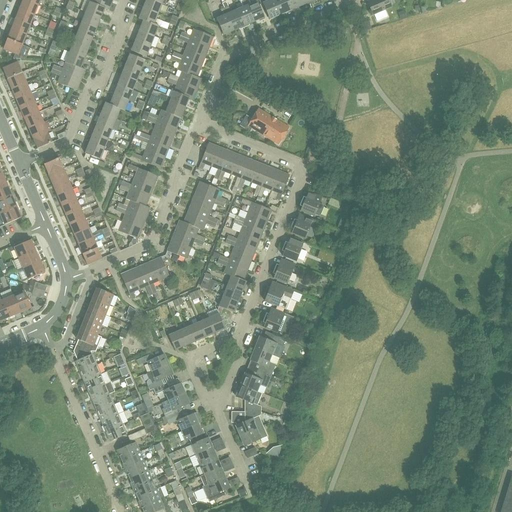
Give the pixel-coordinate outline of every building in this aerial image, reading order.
[(25,0),(22,0),(19,9),(34,15),(38,5),(25,0)] [(109,10),(112,0),(89,0),(89,2),(109,10)] [(150,0),(145,0),(143,9),(158,15),(162,5),(150,0)] [(243,8),(237,10),(243,26),(253,22),(243,0),(242,0),(240,1),(243,8)] [(257,2),(250,5),(248,0),(243,0),(253,22),(264,18),(257,2)] [(263,3),(269,19),(280,15),(273,0),(268,0),(269,0),(263,3)] [(284,0),(273,0),(280,15),(290,11),(284,0)] [(284,0),(290,11),(299,6),(296,0),(284,0)] [(370,0),(367,2),(373,15),(391,7),(388,0),(370,0)] [(89,2),(85,12),(100,18),(104,8),(109,10),(89,2)] [(237,10),(231,13),(228,6),(224,8),(234,30),(243,26),(237,10)] [(223,35),(234,30),(224,8),(222,9),(221,9),(220,10),(223,16),(217,19),(223,35)] [(19,9),(15,19),(30,25),(34,15),(19,9)] [(143,9),(139,19),(158,26),(154,24),(158,15),(143,9)] [(175,10),(171,20),(177,22),(178,18),(180,12),(175,10)] [(398,13),(400,20),(406,18),(403,11),(398,13)] [(85,12),(81,22),(96,28),(100,18),(85,12)] [(37,28),(44,18),(39,15),(32,25),(37,28)] [(15,19),(11,29),(26,35),(30,25),(15,19)] [(139,19),(143,20),(139,30),(154,36),(158,26),(139,19)] [(363,23),(365,31),(371,29),(369,21),(363,23)] [(81,22),(77,32),(92,38),(96,28),(81,22)] [(11,29),(7,39),(22,45),(26,35),(11,29)] [(193,29),(191,36),(181,32),(180,36),(208,48),(213,37),(193,29)] [(139,30),(135,40),(150,46),(154,36),(139,30)] [(77,32),(73,42),(88,48),(92,38),(77,32)] [(187,44),(185,50),(204,58),(208,48),(180,36),(178,40),(187,44)] [(15,55),(13,59),(20,59),(20,57),(18,55),(22,45),(7,39),(3,50),(15,55)] [(146,57),(150,46),(135,40),(131,51),(146,57)] [(73,42),(69,52),(84,58),(88,48),(73,42)] [(185,50),(183,56),(173,52),(172,56),(200,68),(204,58),(185,50)] [(69,52),(65,62),(80,68),(84,58),(69,52)] [(130,54),(125,65),(140,71),(144,60),(130,54)] [(179,63),(177,70),(181,72),(196,78),(200,68),(172,56),(170,60),(179,63)] [(20,61),(20,59),(13,59),(15,63),(3,68),(7,78),(22,72),(17,62),(20,61)] [(65,62),(62,68),(54,65),(52,68),(81,80),(85,70),(80,68),(65,62)] [(125,65),(121,75),(136,81),(140,71),(125,65)] [(57,82),(72,89),(77,90),(81,80),(52,68),(50,72),(52,73),(56,75),(59,76),(57,82)] [(7,78),(12,88),(26,82),(22,72),(7,78)] [(181,72),(179,78),(170,74),(168,78),(197,90),(201,80),(196,78),(181,72)] [(121,75),(117,85),(132,91),(136,81),(121,75)] [(176,85),(174,92),(193,100),(197,90),(168,78),(167,82),(176,85)] [(12,88),(16,98),(30,92),(26,82),(12,88)] [(117,85),(113,95),(128,101),(132,91),(117,85)] [(16,98),(20,108),(34,102),(30,92),(16,98)] [(174,92),(170,102),(184,108),(188,98),(193,100),(174,92)] [(105,103),(124,111),(128,101),(113,95),(110,104),(105,103)] [(20,108),(24,118),(39,112),(34,102),(20,108)] [(170,102),(166,112),(180,118),(184,108),(170,102)] [(105,103),(101,113),(116,119),(120,109),(124,111),(105,103)] [(258,109),(248,126),(278,145),(288,128),(258,109)] [(149,113),(148,116),(176,128),(180,118),(166,112),(165,112),(161,111),(159,117),(149,113)] [(24,118),(29,128),(43,122),(39,112),(24,118)] [(290,112),(284,122),(292,126),(298,116),(290,112)] [(101,113),(97,123),(112,129),(116,119),(101,113)] [(172,138),(176,128),(148,116),(144,115),(141,121),(145,123),(146,120),(155,124),(153,130),(172,138)] [(29,128),(33,138),(47,132),(43,122),(29,128)] [(97,123),(93,133),(108,139),(112,129),(97,123)] [(168,148),(172,138),(153,130),(150,137),(138,131),(136,135),(168,148)] [(37,149),(51,143),(47,132),(33,138),(37,149)] [(93,133),(89,143),(104,149),(108,139),(93,133)] [(164,158),(168,148),(136,135),(135,134),(133,138),(147,144),(145,150),(164,158)] [(91,163),(94,157),(100,160),(104,149),(89,143),(85,154),(84,157),(87,161),(91,163)] [(202,170),(204,164),(211,167),(219,147),(208,143),(198,169),(202,170)] [(211,167),(217,169),(213,178),(217,180),(229,151),(219,147),(211,167)] [(131,157),(160,168),(164,158),(145,150),(142,157),(133,153),(131,157)] [(224,172),(231,175),(239,155),(229,151),(217,180),(221,181),(224,172)] [(231,175),(237,177),(233,186),(237,188),(249,159),(239,155),(231,175)] [(44,164),(49,175),(63,169),(58,158),(44,164)] [(244,180),(251,183),(259,163),(249,159),(237,188),(241,189),(244,180)] [(251,183),(257,185),(254,194),(257,196),(269,167),(259,163),(251,183)] [(136,172),(133,179),(153,187),(157,176),(129,165),(127,168),(136,172)] [(265,188),(271,190),(279,171),(269,167),(257,196),(261,197),(265,188)] [(49,175),(53,185),(67,179),(63,169),(49,175)] [(204,172),(198,169),(195,176),(202,178),(204,172)] [(279,201),(281,195),(289,176),(279,171),(271,190),(277,193),(275,199),(279,201)] [(53,185),(57,195),(71,189),(67,179),(53,185)] [(122,181),(120,185),(149,197),(153,187),(133,179),(131,185),(122,181)] [(216,196),(219,190),(200,182),(195,192),(224,204),(226,200),(216,196)] [(128,192),(125,199),(145,207),(145,206),(149,197),(120,185),(119,189),(128,192)] [(0,188),(0,201),(12,196),(7,186),(0,188)] [(57,195),(61,205),(76,199),(71,189),(57,195)] [(195,192),(191,202),(211,210),(213,204),(223,207),(224,204),(195,192)] [(319,203),(321,197),(308,192),(305,198),(303,197),(300,206),(302,207),(300,211),(314,217),(315,214),(318,216),(321,215),(324,207),(323,205),(319,203)] [(0,201),(0,213),(16,207),(12,196),(0,201)] [(61,205),(66,215),(80,209),(76,199),(61,205)] [(118,203),(117,207),(145,219),(150,208),(145,206),(145,207),(125,199),(130,201),(128,207),(118,203)] [(271,210),(252,202),(242,199),(241,202),(250,206),(247,213),(267,221),(271,210)] [(191,202),(187,212),(216,224),(218,220),(208,216),(211,210),(191,202)] [(0,214),(5,225),(21,218),(16,207),(0,213),(0,214)] [(125,214),(122,221),(141,229),(145,219),(117,207),(115,211),(125,214)] [(66,215),(70,225),(84,218),(80,209),(66,215)] [(179,220),(179,221),(198,228),(203,230),(205,224),(215,227),(216,224),(187,212),(184,222),(179,220)] [(247,213),(245,219),(236,215),(234,219),(263,231),(267,221),(247,213)] [(305,239),(312,221),(313,220),(299,215),(296,220),(295,220),(291,229),(293,229),(291,234),(305,239)] [(341,215),(337,227),(345,231),(348,218),(341,215)] [(70,225),(74,235),(89,228),(84,218),(70,225)] [(242,226),(239,233),(259,241),(263,231),(234,219),(233,223),(242,226)] [(132,245),(135,244),(141,229),(122,221),(118,232),(133,238),(131,243),(132,245)] [(179,221),(175,231),(204,242),(205,238),(196,235),(198,228),(179,221)] [(74,235),(79,244),(93,238),(89,228),(74,235)] [(175,231),(171,241),(190,248),(193,242),(202,246),(204,242),(175,231)] [(335,231),(333,237),(342,240),(344,235),(335,231)] [(239,233),(237,239),(228,236),(226,239),(255,251),(259,241),(239,233)] [(296,262),(303,243),(304,243),(290,237),(287,243),(286,242),(282,251),(284,252),(282,256),(296,262)] [(79,244),(83,254),(97,248),(93,238),(79,244)] [(234,247),(231,253),(251,261),(255,251),(226,239),(225,243),(234,247)] [(31,240),(14,247),(19,258),(35,251),(31,240)] [(167,251),(165,255),(169,259),(171,253),(186,259),(190,248),(171,241),(167,251)] [(102,259),(102,258),(97,248),(83,254),(87,265),(102,259)] [(19,258),(23,268),(40,261),(35,251),(19,258)] [(231,253),(229,259),(220,256),(221,255),(214,252),(212,256),(218,259),(247,271),(251,261),(231,253)] [(163,261),(169,259),(165,255),(161,257),(151,262),(159,281),(169,276),(163,261)] [(226,267),(223,273),(243,281),(247,271),(218,259),(217,263),(226,267)] [(287,284),(294,266),(294,265),(281,260),(278,265),(276,264),(273,274),(274,274),(273,278),(287,284)] [(23,268),(28,279),(45,272),(40,261),(23,268)] [(151,262),(141,266),(153,294),(156,292),(153,283),(159,281),(151,262)] [(139,289),(145,287),(149,296),(153,294),(141,266),(131,270),(139,289)] [(135,298),(133,292),(139,289),(131,270),(121,275),(131,300),(135,298)] [(245,282),(243,281),(223,273),(231,276),(227,286),(241,292),(245,282)] [(272,282),(272,283),(269,288),(268,287),(264,296),(266,297),(264,301),(277,306),(292,312),(296,302),(290,299),(293,291),(272,282)] [(227,286),(223,296),(237,302),(241,292),(227,286)] [(97,288),(92,299),(109,305),(113,295),(97,288)] [(24,291),(13,296),(20,312),(31,307),(24,291)] [(13,296),(3,300),(10,317),(20,312),(13,296)] [(220,316),(223,308),(233,312),(237,302),(223,296),(219,306),(218,306),(217,310),(219,314),(208,318),(215,333),(225,328),(220,316)] [(113,308),(109,306),(109,305),(92,299),(88,309),(105,315),(106,313),(111,314),(113,308)] [(0,320),(10,317),(3,300),(0,301),(0,320)] [(128,313),(134,315),(136,311),(129,306),(127,312),(128,313)] [(293,323),(295,318),(282,313),(271,308),(268,314),(267,313),(263,322),(265,323),(263,327),(282,335),(286,333),(289,325),(293,323)] [(88,309),(84,319),(101,325),(105,315),(88,309)] [(128,313),(125,320),(132,322),(134,315),(128,313)] [(208,318),(199,323),(205,337),(215,333),(208,318)] [(97,335),(101,326),(101,325),(84,319),(80,329),(97,336),(97,335)] [(199,323),(189,327),(195,341),(205,337),(199,323)] [(189,327),(179,331),(185,346),(195,341),(189,327)] [(76,339),(78,340),(76,346),(79,347),(90,351),(91,351),(96,351),(102,337),(97,335),(97,336),(80,329),(76,339)] [(164,330),(159,332),(158,329),(154,331),(158,340),(166,336),(164,330)] [(175,350),(185,346),(179,331),(168,335),(175,350)] [(265,332),(263,339),(259,337),(255,349),(272,355),(276,344),(283,346),(285,339),(265,332)] [(83,355),(84,357),(75,361),(80,371),(96,364),(92,354),(90,351),(79,347),(77,353),(83,355)] [(260,364),(257,370),(271,376),(274,369),(276,364),(269,362),(272,355),(255,349),(251,360),(260,364)] [(124,364),(120,354),(113,357),(117,367),(124,364)] [(164,355),(150,361),(148,355),(136,360),(139,366),(147,362),(152,372),(168,364),(164,355)] [(80,371),(84,381),(100,374),(96,364),(80,371)] [(168,364),(152,372),(146,374),(149,379),(147,380),(146,383),(149,390),(153,389),(161,386),(163,384),(161,379),(172,375),(168,364)] [(129,374),(127,370),(126,366),(126,367),(121,369),(119,369),(122,377),(127,375),(129,374)] [(245,374),(241,385),(257,392),(260,385),(266,388),(269,381),(271,377),(271,376),(257,370),(254,377),(245,374)] [(84,381),(88,391),(110,382),(111,382),(106,372),(100,374),(84,381)] [(124,379),(127,386),(133,384),(130,377),(124,379)] [(93,401),(109,394),(115,392),(110,382),(88,391),(93,401)] [(169,388),(167,383),(163,384),(161,386),(153,389),(155,394),(164,391),(168,401),(185,394),(180,384),(169,388)] [(186,386),(189,396),(198,392),(195,383),(186,386)] [(236,397),(244,400),(244,412),(261,412),(261,407),(252,403),(257,392),(241,385),(236,397)] [(93,401),(97,411),(113,404),(109,394),(93,401)] [(180,413),(178,408),(189,403),(185,394),(168,401),(161,403),(164,408),(162,409),(164,414),(166,420),(180,413)] [(121,414),(126,412),(123,402),(118,403),(121,414)] [(97,411),(101,421),(118,414),(113,404),(97,411)] [(244,412),(244,422),(236,426),(240,436),(263,426),(259,416),(261,415),(261,412),(244,412)] [(168,425),(177,421),(181,431),(198,424),(201,422),(197,413),(182,419),(180,413),(166,420),(168,425)] [(101,421),(105,431),(122,424),(118,414),(101,421)] [(110,441),(126,434),(122,424),(105,431),(110,441)] [(206,439),(206,438),(204,433),(202,434),(198,424),(181,431),(185,441),(189,439),(191,445),(195,443),(206,439)] [(244,445),(261,439),(267,436),(263,426),(240,436),(244,445)] [(141,437),(139,431),(127,436),(130,442),(141,437)] [(206,439),(195,443),(191,445),(195,455),(212,448),(208,438),(206,438),(206,439)] [(117,450),(121,460),(139,452),(135,442),(117,450)] [(195,455),(200,465),(216,457),(212,448),(195,455)] [(244,452),(247,459),(257,454),(254,448),(244,452)] [(121,460),(125,469),(143,461),(139,452),(121,460)] [(200,465),(204,474),(200,476),(221,467),(216,457),(200,465)] [(125,469),(129,479),(147,471),(143,461),(125,469)] [(199,488),(200,488),(225,477),(221,467),(200,476),(204,486),(199,488)] [(129,479),(133,488),(151,480),(147,471),(129,479)] [(511,511),(511,475),(511,476),(500,511),(511,511)] [(211,501),(212,500),(227,494),(224,489),(229,487),(225,477),(200,488),(204,499),(206,501),(207,501),(209,501),(211,501)] [(133,488),(137,497),(155,490),(151,480),(133,488)] [(244,488),(237,491),(240,497),(246,495),(244,488)] [(137,497),(141,507),(159,499),(155,490),(137,497)] [(184,499),(180,490),(174,493),(178,502),(184,499)] [(196,503),(191,492),(186,494),(189,498),(191,505),(196,503)] [(143,511),(164,511),(164,509),(166,508),(167,506),(167,504),(164,497),(159,499),(141,507),(143,511)]
